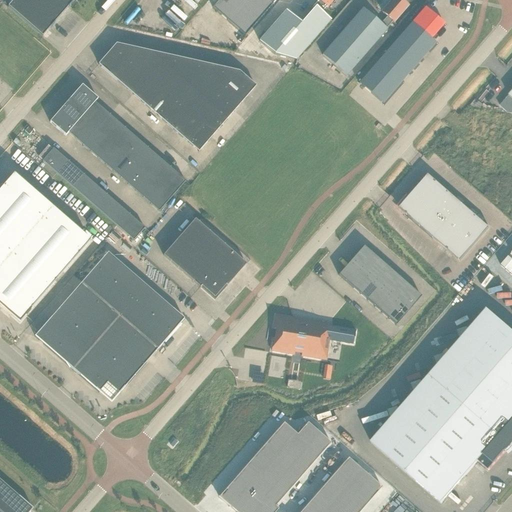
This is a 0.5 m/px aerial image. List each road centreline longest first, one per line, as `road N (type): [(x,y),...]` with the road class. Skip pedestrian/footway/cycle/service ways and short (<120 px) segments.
road 1 (unclassified): [(511,16),(126,459)]
road 2 (unknown): [(69,56),(189,165),(263,90)]
road 3 (unclassified): [(0,136),(117,0)]
road 4 (unclassified): [(0,348),(126,459)]
road 5 (unknown): [(18,114),(149,219)]
